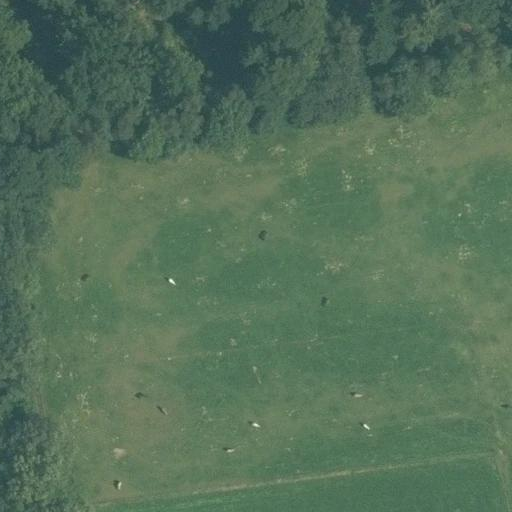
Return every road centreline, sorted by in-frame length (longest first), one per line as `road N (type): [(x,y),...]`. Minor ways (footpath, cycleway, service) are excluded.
road 1 (track): [(0,149),(314,93),(511,45)]
road 2 (track): [(59,511),(23,371),(0,182)]
road 3 (track): [(314,93),(192,0)]
